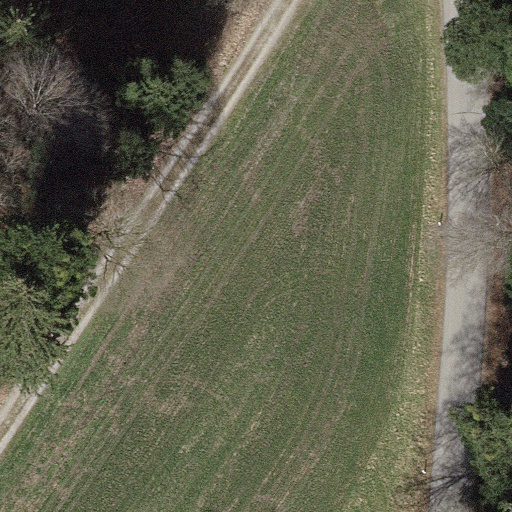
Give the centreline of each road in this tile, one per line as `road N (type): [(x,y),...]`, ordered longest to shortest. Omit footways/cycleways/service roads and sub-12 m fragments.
road 1 (track): [(0,455),(78,352),(292,0)]
road 2 (tertiary): [(450,511),(470,238),(461,0)]
